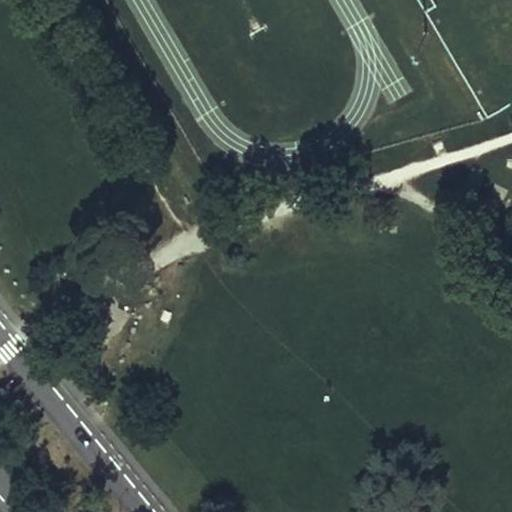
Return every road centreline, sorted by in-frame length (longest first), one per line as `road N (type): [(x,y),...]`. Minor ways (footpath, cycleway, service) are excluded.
road 1 (track): [(192,242),(50,0)]
road 2 (tertiary): [(141,511),(0,336)]
